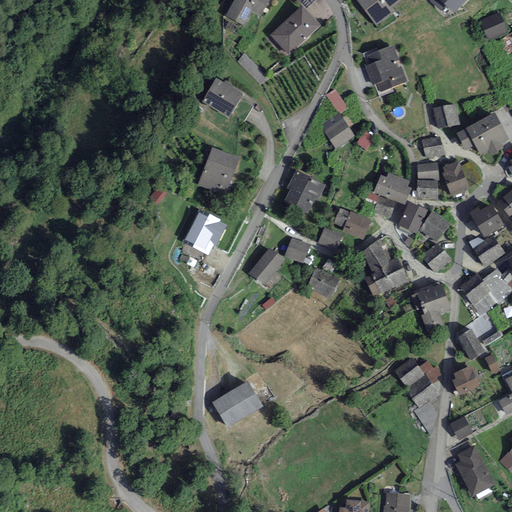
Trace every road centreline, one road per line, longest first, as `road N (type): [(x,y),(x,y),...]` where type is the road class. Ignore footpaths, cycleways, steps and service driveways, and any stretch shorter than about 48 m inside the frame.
road 1 (residential): [(343,47),(203,327),(199,414),(225,511)]
road 2 (residential): [(438,476),(462,216),(511,143)]
road 3 (unclassified): [(145,511),(117,479),(107,405),(94,377),(51,345),(0,344)]
